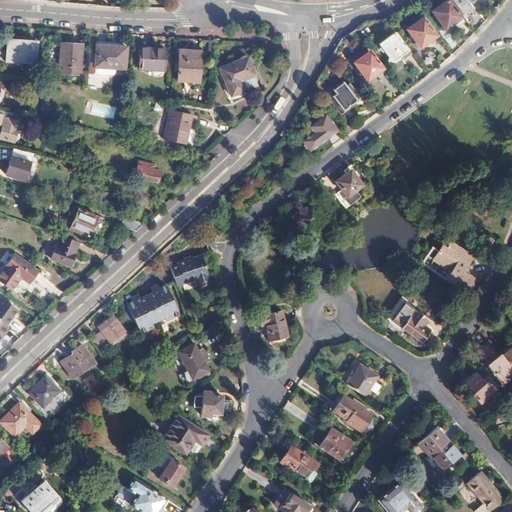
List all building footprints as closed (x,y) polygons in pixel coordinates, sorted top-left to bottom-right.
[(461,20),(446,0),(445,0),(431,10),(439,23),(439,27),(446,28),(447,24),(451,22),(453,26),(461,20)] [(452,0),(462,14),(471,7),(467,3),(471,0),(452,0)] [(433,35),(422,18),(406,29),(418,46),(433,35)] [(408,53),(393,32),(377,44),(387,57),(386,60),(393,62),(394,57),(398,55),(401,59),(408,53)] [(35,63),(35,42),(6,40),(4,61),(35,63)] [(79,75),(80,45),(59,43),(57,74),(79,75)] [(123,69),(125,47),(95,46),(94,73),(96,75),(111,76),(113,74),(114,69),(123,69)] [(163,71),(165,49),(139,48),(138,70),(163,71)] [(198,74),(199,51),(178,51),(176,81),(201,82),(202,74),(198,74)] [(380,68),(368,51),(352,62),(365,79),(380,68)] [(258,84),(246,57),(219,69),(231,96),(258,84)] [(355,92),(348,83),(345,86),(342,82),(332,89),(335,93),(328,98),(339,114),(347,108),(346,107),(353,102),(354,99),(351,95),(355,92)] [(17,114),(22,116),(23,111),(4,106),(3,111),(17,114)] [(185,144),(192,114),(170,109),(163,139),(185,144)] [(3,111),(0,110),(0,125),(0,127),(0,139),(12,142),(17,121),(15,120),(17,114),(3,111)] [(306,150),(335,129),(324,115),(308,126),(311,131),(299,140),(306,150)] [(345,118),(338,124),(346,135),(354,129),(345,118)] [(24,182),(32,155),(11,149),(4,176),(24,182)] [(201,162),(202,155),(187,151),(186,159),(201,162)] [(153,182),(157,170),(136,165),(133,178),(153,182)] [(355,178),(358,175),(349,165),(342,171),(343,173),(334,182),(340,190),(334,195),(344,208),(358,196),(355,191),(361,185),(355,178)] [(304,234),(324,220),(310,202),(301,209),(298,206),(288,213),(298,227),(297,230),(301,234),(304,234)] [(87,239),(96,218),(76,210),(68,230),(87,239)] [(135,231),(143,224),(123,219),(119,227),(135,231)] [(487,248),(493,241),(485,235),(480,243),(487,248)] [(66,264),(75,242),(58,236),(55,246),(52,246),(48,258),(66,264)] [(464,292),(472,278),(463,272),(472,257),(445,240),(431,260),(450,272),(445,280),(464,292)] [(205,271),(197,252),(173,260),(174,262),(166,265),(173,283),(193,276),(196,284),(206,280),(203,272),(205,271)] [(28,284),(37,271),(15,255),(0,273),(0,282),(10,291),(20,279),(28,284)] [(124,304),(126,307),(133,321),(139,333),(151,327),(149,322),(161,316),(163,319),(176,313),(162,284),(149,290),(150,293),(139,299),(138,297),(124,304)] [(5,327),(17,311),(0,299),(0,338),(8,329),(5,327)] [(401,301),(388,320),(420,344),(430,331),(423,326),(427,319),(401,301)] [(126,307),(120,309),(127,324),(133,321),(126,307)] [(286,336),(280,309),(257,314),(259,325),(264,324),(268,340),(286,336)] [(110,342),(124,332),(114,320),(101,331),(110,342)] [(511,369),(500,356),(486,339),(479,346),(493,362),(487,367),(502,384),(511,375),(511,369)] [(93,363),(81,344),(71,351),(72,353),(59,362),(70,379),(93,363)] [(185,388),(195,381),(209,371),(204,363),(208,361),(202,352),(198,355),(196,352),(191,345),(175,356),(187,373),(179,380),(185,388)] [(511,346),(500,356),(511,369),(511,346)] [(332,352),(327,360),(338,366),(343,357),(332,352)] [(358,364),(345,385),(369,401),(382,380),(358,364)] [(195,381),(199,385),(213,375),(209,371),(195,381)] [(492,392),(475,373),(461,385),(478,405),(492,392)] [(41,407),(58,390),(44,376),(28,393),(41,407)] [(123,396),(135,388),(130,381),(118,390),(123,396)] [(219,413),(220,396),(210,396),(211,392),(201,392),(200,395),(193,394),(192,405),(200,406),(199,416),(208,417),(209,413),(219,413)] [(360,433),(372,416),(342,396),(332,410),(347,421),(345,424),(360,433)] [(29,433),(38,424),(17,403),(0,420),(0,423),(13,437),(22,426),(29,433)] [(202,449),(209,438),(178,418),(163,441),(186,456),(194,444),(202,449)] [(413,442),(426,456),(445,440),(433,425),(413,442)] [(339,460),(350,442),(330,429),(319,448),(339,460)] [(445,440),(426,456),(438,470),(451,459),(456,465),(465,455),(461,450),(457,453),(445,440)] [(314,472),(319,463),(295,448),(294,449),(290,446),(280,461),(285,464),(284,466),(293,471),(294,469),(305,476),(310,469),(314,472)] [(172,487),(183,468),(170,460),(171,458),(164,455),(158,465),(164,469),(159,479),(172,487)] [(471,511),(486,511),(501,500),(498,496),(496,497),(480,479),(482,478),(476,471),(463,482),(481,503),(471,511)] [(140,511),(156,511),(164,498),(135,481),(128,492),(136,495),(130,506),(140,511)] [(400,511),(404,509),(406,511),(414,511),(421,507),(399,481),(376,501),(385,511),(400,511)] [(40,511),(57,497),(43,482),(19,502),(27,511),(40,511)] [(304,511),(309,506),(283,490),(273,505),(283,511),(304,511)]
